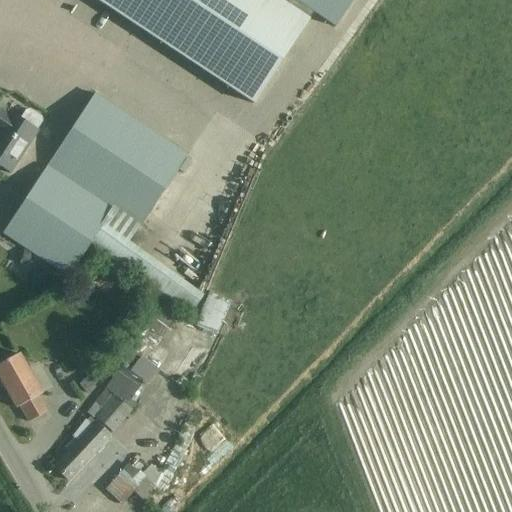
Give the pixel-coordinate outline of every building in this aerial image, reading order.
[(275,0),(93,0),(254,105),(309,22),(275,0)] [(95,96),(3,235),(69,278),(114,210),(141,228),(188,156),(95,96)] [(0,168),(10,175),(43,124),(42,119),(34,114),(30,115),(25,123),(11,114),(9,116),(1,111),(0,112),(0,168)] [(217,348),(226,313),(204,307),(195,342),(217,348)] [(159,326),(141,344),(155,358),(173,341),(159,326)] [(132,348),(87,414),(98,423),(112,433),(135,404),(133,402),(159,368),(132,348)] [(20,408),(25,417),(29,424),(47,413),(39,399),(43,398),(19,355),(0,365),(0,380),(16,410),(20,408)] [(98,370),(79,386),(87,394),(105,378),(98,370)] [(78,443),(54,469),(69,483),(113,434),(112,433),(98,423),(94,428),(89,424),(86,427),(85,426),(73,439),(78,443)] [(176,434),(155,468),(168,476),(189,442),(176,434)] [(212,434),(191,453),(204,468),(226,448),(212,434)] [(123,478),(120,475),(105,491),(121,506),(136,489),(135,488),(145,478),(139,472),(132,480),(126,475),(123,478)]
